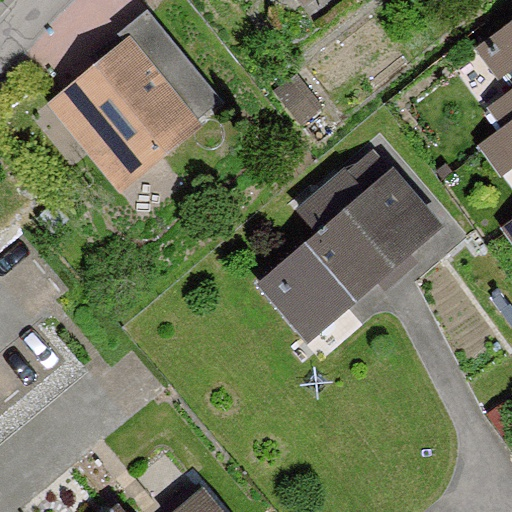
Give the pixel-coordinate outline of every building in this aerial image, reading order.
[(511,20),(472,47),(496,82),(511,71),(511,90),(487,107),(503,130),(511,124),(511,20)] [(193,125),(129,47),(67,98),(103,142),(92,150),(120,184),(193,125)] [(317,112),(292,81),(279,91),(303,122),(317,112)] [(511,124),(503,130),(479,146),(499,177),(511,167),(511,124)] [(322,234),(263,285),(300,328),(337,296),(346,306),(437,228),(391,174),(364,198),(344,176),(302,212),(322,234)] [(511,223),(502,230),(511,245),(511,223)] [(45,320),(0,357),(0,434),(83,366),(45,320)] [(216,511),(194,486),(163,511),(216,511)]
